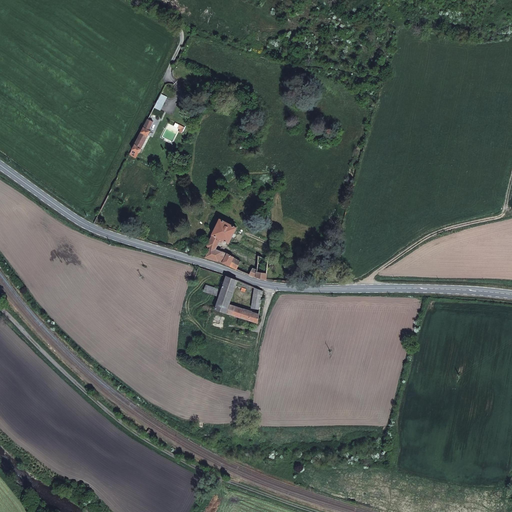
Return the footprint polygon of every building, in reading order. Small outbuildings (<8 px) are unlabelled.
[(168,97),(161,94),(154,107),(161,111),(168,97)] [(154,121),(148,119),(144,127),(149,130),(154,121)] [(149,130),(144,127),(141,132),(148,136),(151,131),(149,130)] [(148,136),(141,132),(135,144),(142,148),(148,136)] [(142,148),(135,144),(132,149),(139,153),(142,148)] [(237,227),(220,219),(213,234),(223,240),(229,243),(230,241),(237,227)] [(223,240),(213,234),(207,246),(211,247),(206,258),(218,261),(222,251),(216,249),(220,241),(222,242),(223,240)] [(227,254),(222,251),(218,261),(221,262),(223,262),(227,254)] [(234,257),(227,254),(223,262),(229,265),(230,265),(234,257)] [(266,280),(268,260),(258,255),(258,267),(257,271),(256,277),(266,280)] [(257,271),(234,257),(230,265),(244,272),(256,277),(257,271)] [(237,280),(226,276),(221,290),(219,296),(215,309),(227,312),(229,304),(237,280)] [(221,290),(206,284),(204,291),(219,296),(221,290)] [(260,308),(263,291),(254,287),(251,307),(260,308)] [(229,304),(227,312),(232,314),(235,306),(229,304)] [(259,315),(235,306),(232,314),(258,323),(259,315)]
